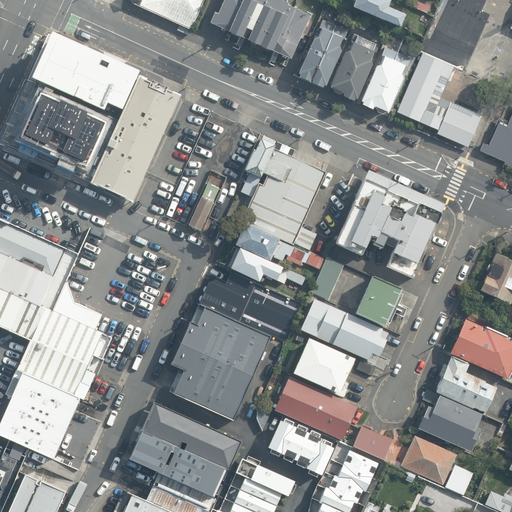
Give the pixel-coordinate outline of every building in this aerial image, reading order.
[(201,0),(139,0),(138,4),(189,27),(201,0)] [(220,0),(210,22),(289,58),(311,11),(286,0),(220,0)] [(389,0),(352,0),(351,3),(401,24),(407,10),(389,2),(389,0)] [(445,0),(397,114),(469,145),(470,142),(482,114),(442,97),(451,75),(461,79),(488,16),(450,0),(445,0)] [(334,26),(321,20),(297,74),(310,80),(334,26)] [(347,32),(334,26),(310,80),(323,86),(347,32)] [(381,46),(353,33),(328,87),(356,100),(381,46)] [(139,76),(55,38),(35,81),(120,119),(139,78),(139,76)] [(411,59),(383,47),(360,101),(387,113),(411,59)] [(139,78),(120,119),(91,181),(133,200),(181,96),(167,89),(168,87),(152,80),(150,83),(139,78)] [(120,119),(35,81),(7,144),(91,181),(120,119)] [(209,113),(201,134),(210,138),(217,140),(225,119),(209,113)] [(511,169),(511,119),(509,126),(495,120),(483,148),(480,155),(511,169)] [(201,134),(195,150),(204,153),(210,138),(201,134)] [(258,134),(244,168),(250,170),(241,190),(253,195),(261,175),(272,149),(276,141),(258,134)] [(327,170),(276,148),(244,220),(295,242),(327,170)] [(204,163),(207,155),(204,153),(195,150),(178,193),(199,202),(206,183),(213,166),(204,163)] [(244,160),(226,151),(220,163),(238,172),(244,160)] [(442,214),(363,179),(334,244),(363,256),(370,240),(394,250),(387,266),(414,278),(442,214)] [(208,185),(188,227),(200,233),(214,204),(213,203),(219,190),(208,185)] [(77,252),(0,217),(0,287),(44,306),(52,309),(65,280),(77,252)] [(244,223),(235,244),(270,260),(279,238),(244,223)] [(283,267),(239,247),(230,267),(259,281),(262,273),(277,280),(283,267)] [(511,260),(497,254),(481,289),(511,302),(511,260)] [(345,264),(327,256),(310,294),(328,302),(345,264)] [(305,277),(283,267),(277,280),(284,283),(286,278),(301,285),(305,277)] [(300,303),(230,272),(225,283),(212,277),(199,304),(282,342),(300,303)] [(401,289),(372,276),(355,313),(385,326),(401,289)] [(75,304),(65,280),(52,309),(97,329),(103,316),(75,304)] [(44,306),(0,287),(0,324),(31,337),(44,306)] [(314,298),(300,329),(367,359),(366,360),(375,364),(378,356),(379,356),(386,339),(385,339),(388,333),(381,330),(382,328),(314,298)] [(52,309),(44,306),(31,337),(17,370),(81,397),(94,374),(84,369),(101,331),(97,329),(52,309)] [(268,337),(204,309),(196,328),(189,324),(171,365),(180,369),(170,393),(232,419),(268,337)] [(511,364),(511,339),(469,318),(452,351),(506,377),(511,364)] [(355,360),(308,339),(292,373),(339,394),(355,360)] [(467,364),(450,356),(449,359),(433,392),(471,409),(472,408),(484,414),(495,388),(463,373),(466,367),(467,364)] [(376,367),(360,360),(356,369),(372,376),(376,367)] [(81,397),(17,370),(0,415),(0,432),(78,470),(101,421),(73,411),(81,397)] [(356,405),(287,376),(272,410),(341,439),(356,405)] [(481,418),(434,395),(419,426),(465,449),(481,418)] [(226,467),(238,440),(153,404),(141,430),(226,467)] [(333,445),(278,421),(266,451),(320,475),(333,445)] [(393,439),(361,423),(351,444),(382,459),(393,439)] [(215,495),(226,467),(141,430),(129,456),(215,495)] [(456,455),(413,436),(400,466),(442,486),(456,455)] [(351,511),(375,463),(345,448),(313,511),(351,511)] [(273,511),(289,480),(245,458),(218,511),(273,511)] [(412,474),(388,463),(379,481),(403,493),(412,474)] [(472,473),(454,465),(444,487),(462,496),(472,473)] [(55,511),(65,490),(24,472),(6,511),(55,511)] [(511,511),(511,488),(508,486),(499,509),(506,511),(511,511)] [(170,511),(133,495),(125,511),(170,511)]
